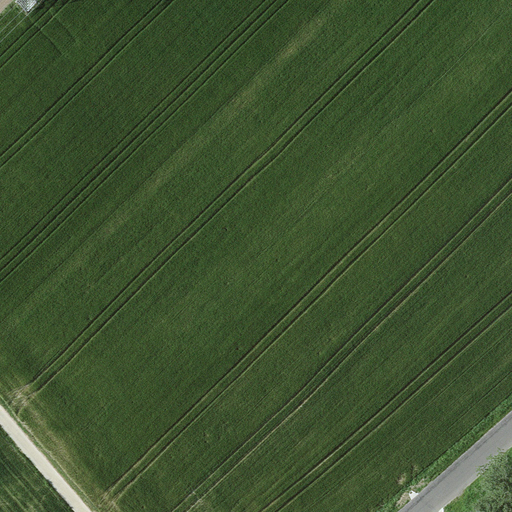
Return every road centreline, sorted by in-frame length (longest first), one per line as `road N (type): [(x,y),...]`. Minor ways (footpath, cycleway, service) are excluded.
road 1 (track): [(0,415),(82,511)]
road 2 (tertiary): [(511,430),(419,511)]
